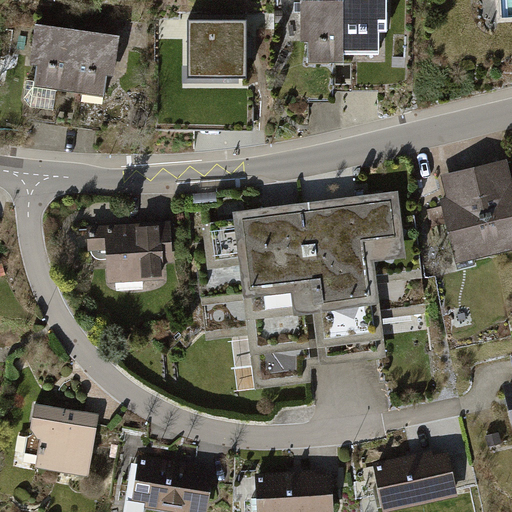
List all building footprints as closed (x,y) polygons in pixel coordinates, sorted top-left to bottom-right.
[(348,0),(348,10),(348,58),(390,58),(390,0),(348,0)] [(348,10),(306,9),(306,69),(348,69),(348,58),(348,10)] [(253,27),(163,27),(163,43),(192,43),(192,56),(199,56),(199,82),(247,82),(247,56),(253,56),(253,27)] [(37,90),(75,94),(82,39),(44,34),(37,90)] [(120,43),(82,39),(75,94),(113,99),(120,43)] [(511,181),(507,162),(477,169),(498,254),(511,250),(511,181)] [(446,176),(452,200),(444,202),(459,263),(498,254),(477,169),(446,176)] [(403,196),(321,208),(328,256),(409,244),(403,196)] [(238,220),(245,268),(328,256),(321,208),(238,220)] [(143,227),(91,228),(93,262),(113,261),(114,286),(162,284),(162,267),(173,267),(171,230),(143,231),(143,227)] [(328,256),(245,268),(254,332),(302,325),(308,363),(353,356),(393,351),(387,312),(419,308),(409,244),(328,256)] [(511,381),(502,383),(511,423),(511,381)] [(100,412),(35,401),(30,434),(28,435),(25,451),(37,454),(35,464),(89,473),(100,412)] [(499,433),(486,436),(489,447),(502,444),(499,433)] [(432,449),(372,462),(383,510),(458,495),(448,450),(433,453),(432,449)] [(198,464),(138,454),(130,498),(144,500),(143,505),(187,511),(205,511),(213,471),(198,468),(198,464)] [(315,469),(254,473),(256,511),(333,511),(331,472),(316,473),(315,469)]
